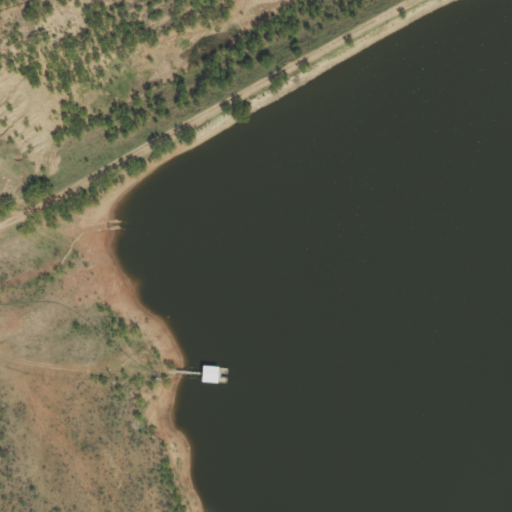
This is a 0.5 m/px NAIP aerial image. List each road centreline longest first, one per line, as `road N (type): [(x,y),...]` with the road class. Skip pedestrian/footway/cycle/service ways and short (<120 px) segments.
road 1 (track): [(0,222),(412,0)]
road 2 (track): [(0,351),(93,370),(170,367)]
